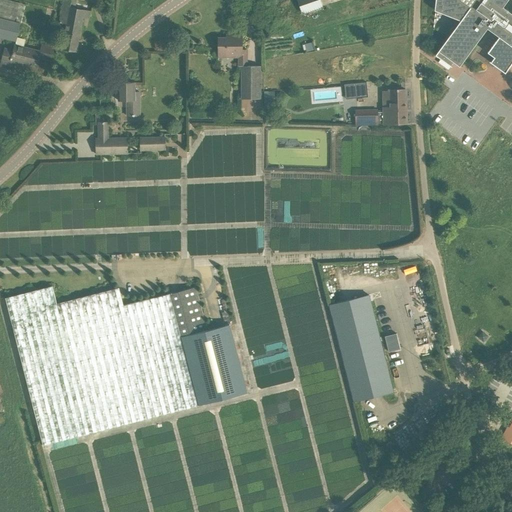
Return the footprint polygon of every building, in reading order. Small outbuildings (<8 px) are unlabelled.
[(0,0),(0,37),(16,42),(17,38),(21,23),(25,5),(7,0),(0,0)] [(84,17),(90,19),(91,12),(75,8),(76,0),(64,0),(60,23),(67,24),(62,49),(77,52),(84,17)] [(319,0),(298,0),(303,13),(322,7),(319,0)] [(506,73),(511,64),(511,14),(503,8),(508,0),(435,0),(435,10),(461,21),(443,45),(436,55),(441,59),(451,66),(452,66),(450,65),(453,61),(460,66),(487,28),(491,31),(499,37),(488,52),(495,57),(491,62),(490,61),(497,67),(506,73)] [(261,66),(247,66),(247,50),(242,50),(242,35),(231,35),(231,38),(219,39),(219,56),(238,56),(238,71),(241,70),(241,99),(261,99),(261,66)] [(41,52),(24,47),(15,45),(14,51),(5,49),(2,63),(11,65),(11,64),(23,67),(24,64),(37,67),(39,58),(51,61),(54,47),(43,44),(41,52)] [(451,66),(441,59),(438,62),(448,70),(451,66)] [(367,82),(355,83),(357,98),(368,97),(367,82)] [(135,83),(118,83),(118,100),(127,100),(127,116),(140,116),(140,92),(136,92),(135,83)] [(405,89),(390,90),(390,91),(383,92),(383,108),(383,111),(378,110),(378,109),(356,109),(356,126),(406,123),(405,89)] [(275,92),(265,92),(264,109),(274,109),(275,92)] [(128,138),(109,138),(108,122),(98,122),(99,138),(96,138),(96,154),(128,154),(128,138)] [(165,137),(140,138),(140,151),(166,150),(165,137)] [(187,358),(181,337),(207,330),(196,287),(171,294),(124,306),(119,287),(57,304),(53,286),(6,298),(44,445),(199,405),(187,358)] [(369,295),(330,305),(355,402),(393,392),(369,295)] [(396,332),(384,335),(388,351),(400,348),(396,332)] [(511,423),(510,428),(508,427),(502,437),(511,443),(511,423)]
